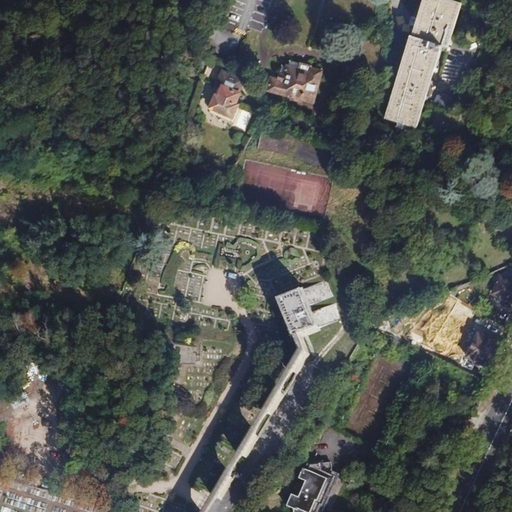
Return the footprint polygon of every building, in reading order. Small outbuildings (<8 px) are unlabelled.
[(410,35),(385,118),(416,128),(442,45),(448,47),(462,3),(453,0),(422,0),(415,26),(412,35),(410,35)] [(271,77),(267,91),(294,98),(294,100),(302,102),(302,100),(313,103),(322,71),(311,68),(312,66),(299,63),(290,61),(289,65),(286,64),(285,66),(282,65),(278,79),(271,77)] [(222,70),(216,85),(221,88),(218,95),(215,94),(210,108),(233,118),(238,104),(236,103),(240,92),(244,80),(222,70)] [(235,123),(244,128),(251,113),(242,109),(235,123)] [(272,111),(270,118),(302,131),(305,120),(272,111)] [(343,231),(336,235),(341,244),(348,241),(343,231)] [(511,301),(511,273),(507,272),(503,273),(501,277),(500,276),(493,293),(511,301)] [(274,299),(292,342),(293,341),(297,351),(286,368),(291,371),(296,374),(309,353),(302,337),(320,331),(303,288),(274,299)] [(508,342),(480,330),(469,357),(496,370),(508,342)] [(308,471),(303,469),(299,479),(302,481),(304,481),(302,487),(307,490),(303,499),(295,496),(292,495),(287,506),(288,511),(320,511),(335,478),(328,475),(331,469),(328,468),(331,463),(310,465),(308,471)] [(331,469),(328,475),(335,478),(337,473),(332,471),(332,469),(331,469)] [(302,481),(295,496),(303,499),(307,490),(302,487),(304,481),(302,481)]
